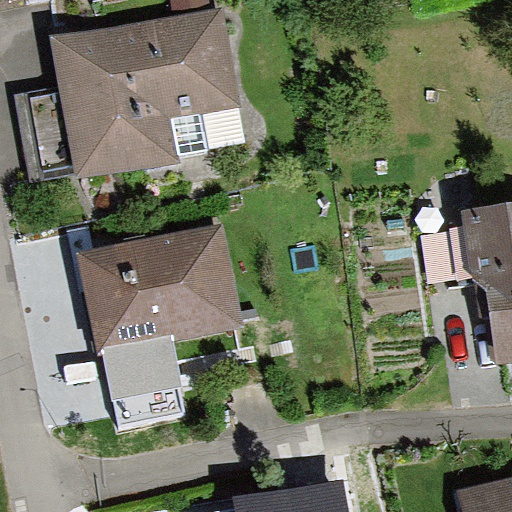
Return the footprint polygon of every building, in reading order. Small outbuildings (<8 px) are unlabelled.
[(224,14),(50,45),(76,187),(180,168),(172,125),(242,112),(224,14)] [(511,211),(463,219),(478,328),(490,326),(497,374),(511,371),(511,211)] [(224,224),(74,254),(94,354),(103,353),(118,426),(190,411),(176,342),(245,329),(224,224)] [(242,511),(237,511),(347,511),(343,482),(240,499),(242,511)] [(511,511),(511,484),(459,497),(462,511),(511,511)]
